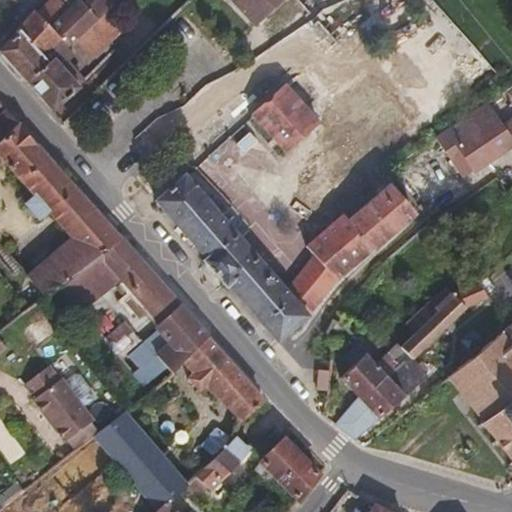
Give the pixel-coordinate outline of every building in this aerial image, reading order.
[(69,4),(64,0),(45,0),(37,9),(50,22),(69,4)] [(78,36),(105,9),(114,0),(89,0),(88,1),(87,0),(72,0),(71,2),(69,4),(50,22),(62,34),(70,43),(78,36)] [(249,0),(259,10),(269,0),(260,0),(257,3),(253,0),(249,0)] [(62,34),(50,22),(37,9),(35,7),(17,26),(43,52),(62,34)] [(92,50),(119,24),(105,9),(78,36),(92,50)] [(43,52),(17,26),(0,44),(0,45),(22,72),(43,52)] [(70,74),(78,67),(66,54),(73,47),(70,43),(62,34),(43,52),(22,72),(53,106),(79,84),(78,83),(70,74)] [(330,38),(305,61),(335,95),(360,72),(330,38)] [(85,75),(78,67),(70,74),(78,83),(85,75)] [(282,144),(316,115),(284,79),(255,105),(250,109),(282,144)] [(461,172),(511,135),(511,123),(499,105),(494,109),(488,101),(433,133),(461,172)] [(0,136),(17,119),(6,106),(0,111),(0,136)] [(75,184),(17,119),(0,136),(0,152),(9,162),(34,191),(25,199),(40,215),(49,207),(75,184)] [(9,162),(0,152),(0,163),(0,164),(5,165),(9,162)] [(223,214),(220,210),(217,207),(220,205),(217,201),(214,204),(207,196),(210,193),(208,190),(205,193),(198,186),(201,183),(197,180),(194,181),(184,170),(155,196),(204,252),(200,255),(204,258),(202,260),(220,280),(223,280),(224,282),(228,279),(277,337),(307,310),(287,287),(283,283),(226,218),(229,215),(226,212),(223,214)] [(348,263),(413,209),(382,174),(356,197),(355,197),(304,241),(314,252),(335,275),(348,263)] [(61,221),(88,198),(75,184),(49,207),(61,221)] [(100,248),(119,233),(88,198),(61,221),(71,232),(25,269),(44,291),(58,280),(100,248)] [(170,290),(119,233),(100,248),(121,272),(135,287),(125,296),(140,313),(149,304),(151,307),(170,290)] [(121,272),(100,248),(58,280),(79,306),(87,299),(121,272)] [(307,310),(335,275),(314,252),(287,287),(307,310)] [(463,303),(481,295),(472,277),(470,277),(449,288),(448,289),(434,302),(433,303),(436,307),(421,322),(432,332),(463,303)] [(434,302),(448,289),(443,284),(429,297),(434,302)] [(155,321),(179,301),(170,290),(151,307),(147,311),(155,321)] [(421,322),(436,307),(433,303),(428,298),(406,318),(415,328),(421,322)] [(91,304),(87,299),(79,306),(83,311),(91,304)] [(207,332),(179,301),(155,321),(159,326),(154,329),(145,338),(156,350),(159,354),(164,361),(169,368),(181,357),(184,354),(207,332)] [(155,321),(147,311),(151,307),(149,304),(140,313),(154,329),(159,326),(155,321)] [(113,330),(101,317),(93,323),(105,337),(113,330)] [(511,318),(445,372),(480,415),(475,418),(478,422),(482,419),(493,433),(489,437),(491,440),(496,437),(509,455),(505,458),(508,461),(511,458),(511,318)] [(421,343),(432,332),(421,322),(415,328),(411,332),(421,343)] [(262,394),(207,332),(184,354),(181,357),(192,368),(188,373),(199,385),(204,381),(238,415),(262,394)] [(412,351),(421,343),(411,332),(402,340),(412,351)] [(355,391),(380,368),(383,370),(397,357),(394,355),(403,345),(400,343),(397,339),(374,360),(355,341),(343,354),(350,361),(338,372),(355,391)] [(402,389),(427,367),(412,351),(402,340),(400,343),(403,345),(394,355),(397,357),(383,370),(380,368),(355,391),(354,392),(334,419),(352,433),(403,391),(402,389)] [(140,381),(164,361),(159,354),(156,350),(132,371),(140,381)] [(91,414),(59,374),(56,375),(45,361),(22,380),(33,394),(31,395),(64,436),(91,414)] [(326,388),(328,368),(317,367),(315,387),(326,388)] [(183,481),(130,415),(137,408),(131,400),(95,429),(156,505),(165,497),(183,481)] [(218,447),(229,435),(220,428),(210,441),(218,447)] [(232,463),(239,453),(247,441),(243,439),(234,429),(229,435),(218,447),(217,449),(195,470),(209,484),(232,463)] [(317,468),(284,432),(265,448),(259,456),(272,468),(296,493),(317,468)] [(263,477),(272,468),(259,456),(252,465),(263,477)] [(364,511),(372,500),(344,485),(323,511),(364,511)] [(179,511),(165,497),(156,505),(148,511),(179,511)] [(395,511),(372,500),(364,511),(395,511)]
